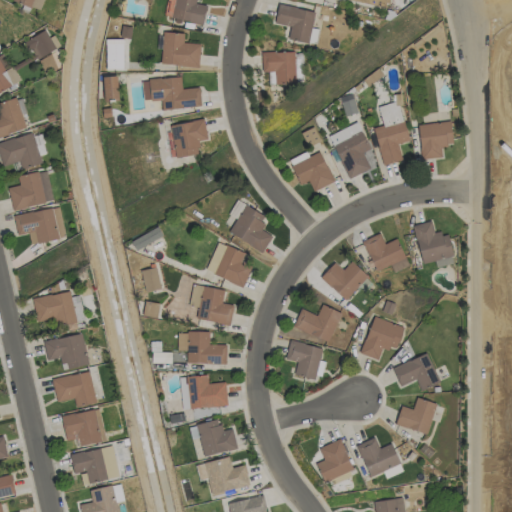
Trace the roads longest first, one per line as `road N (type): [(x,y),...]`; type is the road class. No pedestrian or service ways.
road 1 (residential): [(307,511),(261,425),(254,361),(273,298),(317,236),(340,221),(399,195),(479,191)]
road 2 (residential): [(479,191),(478,511)]
road 3 (residential): [(317,236),(240,145),(231,73),(242,0)]
road 4 (residential): [(0,290),(50,511)]
